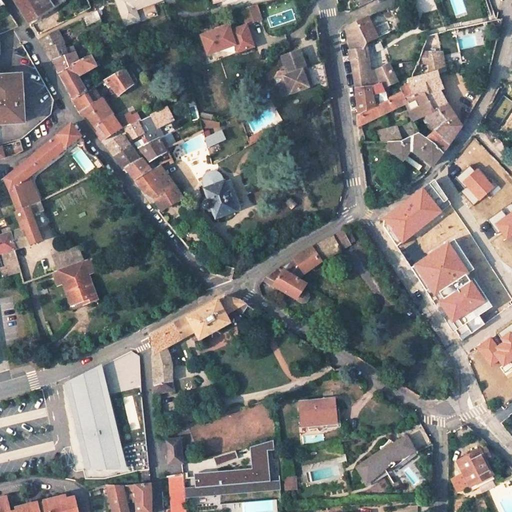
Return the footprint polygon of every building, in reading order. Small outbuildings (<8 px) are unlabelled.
[(12,0),(26,20),(56,2),(54,0),(12,0)] [(119,5),(126,23),(140,19),(136,9),(161,0),(122,0),(123,3),(119,5)] [(257,5),(242,10),(246,23),(261,19),(257,5)] [(81,18),(85,27),(101,19),(97,11),(81,18)] [(385,27),(374,32),(367,15),(355,21),(364,42),(387,32),(395,28),(393,24),(385,27)] [(375,71),(371,73),(364,42),(355,21),(348,24),(345,30),(347,50),(345,51),(352,76),(354,87),(368,85),(383,82),(386,82),(396,80),(391,67),(376,74),(375,71)] [(235,44),(238,52),(254,47),(247,26),(231,31),(229,27),(201,36),(208,54),(235,44)] [(63,50),(61,42),(57,31),(38,39),(44,51),(49,49),(51,58),(52,60),(64,54),(63,50)] [(67,45),(68,48),(63,50),(64,54),(52,60),(57,72),(58,72),(80,61),(77,57),(70,44),(67,45)] [(277,79),(281,92),(306,84),(300,67),(305,66),(304,64),(299,47),(280,53),(286,71),(282,72),(284,77),(277,79)] [(85,91),(77,75),(97,66),(98,64),(107,59),(103,49),(90,56),(88,57),(80,61),(58,72),(71,97),(85,91)] [(438,90),(441,89),(436,70),(443,68),(441,58),(439,50),(421,50),(417,61),(410,77),(405,79),(406,83),(411,94),(421,89),(434,109),(437,108),(446,104),(438,90)] [(88,57),(86,52),(77,57),(80,61),(88,57)] [(322,57),(304,64),(305,66),(309,81),(325,76),(322,57)] [(300,67),(306,84),(310,83),(309,81),(305,66),(300,67)] [(106,79),(117,95),(132,84),(123,69),(106,79)] [(0,122),(21,122),(21,114),(25,114),(24,91),(20,91),(20,76),(0,77),(0,122)] [(384,90),(383,82),(368,85),(370,93),(384,90)] [(356,124),(361,124),(406,102),(403,97),(411,94),(406,83),(398,88),(399,91),(386,97),(386,99),(373,106),(357,113),(355,114),(356,123),(356,124)] [(354,87),(357,113),(373,106),(370,93),(368,85),(354,87)] [(110,114),(93,86),(85,91),(71,97),(71,98),(78,111),(90,105),(100,120),(110,114)] [(413,120),(425,114),(433,129),(445,118),(437,108),(434,109),(421,89),(411,94),(403,97),(406,102),(413,120)] [(445,145),(459,125),(446,104),(437,108),(445,118),(433,129),(432,130),(445,145)] [(100,120),(90,105),(78,111),(100,141),(119,128),(113,119),(110,114),(100,120)] [(157,126),(171,119),(165,108),(151,114),(157,126)] [(139,119),(135,113),(122,118),(120,116),(113,119),(119,128),(139,119)] [(142,133),(143,137),(141,138),(144,144),(156,138),(158,137),(147,115),(139,119),(119,128),(119,129),(123,128),(129,139),(130,139),(142,133)] [(201,126),(216,127),(217,122),(199,119),(201,126)] [(2,179),(15,211),(27,206),(27,204),(37,199),(27,176),(80,136),(70,123),(2,179)] [(399,141),(395,126),(394,127),(377,130),(379,141),(399,141)] [(262,129),(249,136),(251,140),(264,133),(262,129)] [(445,145),(432,130),(425,137),(434,145),(439,152),(445,145)] [(220,131),(204,139),(207,148),(224,141),(220,131)] [(386,141),(385,147),(400,159),(402,157),(405,153),(408,149),(430,165),(439,152),(434,145),(425,137),(417,131),(399,141),(386,141)] [(123,136),(118,135),(104,145),(113,157),(130,145),(123,136)] [(160,145),(166,143),(162,135),(158,137),(156,138),(160,145)] [(143,154),(149,161),(163,151),(160,145),(156,138),(144,144),(137,146),(143,154)] [(23,148),(22,144),(20,146),(19,139),(0,145),(0,157),(15,153),(23,148)] [(138,158),(130,145),(113,157),(121,169),(124,167),(138,158)] [(420,163),(405,153),(402,157),(417,168),(420,163)] [(149,170),(140,156),(138,158),(124,167),(133,179),(134,180),(149,170)] [(160,210),(180,198),(170,181),(158,165),(149,170),(134,180),(144,193),(152,198),(160,210)] [(474,172),(470,167),(457,178),(466,188),(462,192),(473,206),(496,186),(480,168),(474,172)] [(236,201),(228,180),(223,182),(222,178),(219,176),(216,175),(213,174),(210,174),(208,175),(206,176),(204,179),(203,181),(202,183),(202,186),(202,188),(201,189),(204,197),(202,200),(201,202),(200,203),(197,204),(199,210),(203,209),(203,210),(205,211),(206,211),(208,211),(210,211),(212,219),(233,211),(231,204),(236,201)] [(386,221),(402,240),(449,203),(434,181),(386,221)] [(239,209),(236,201),(231,204),(233,211),(239,209)] [(12,248),(40,240),(28,208),(32,207),(30,203),(27,204),(27,206),(15,211),(22,228),(7,233),(12,248)] [(511,203),(489,220),(498,233),(500,231),(506,240),(511,236),(511,203)] [(0,258),(2,265),(0,265),(0,274),(7,274),(8,275),(19,271),(12,248),(7,233),(0,234),(0,258)] [(295,258),(305,273),(323,260),(341,251),(332,236),(315,246),(295,258)] [(75,243),(48,253),(54,268),(81,258),(75,243)] [(449,244),(414,265),(434,296),(469,275),(449,244)] [(80,260),(58,269),(50,272),(54,284),(62,281),(71,302),(84,297),(86,301),(95,297),(80,260)] [(302,290),(306,285),(279,268),(265,276),(262,281),(302,304),(305,303),(308,298),(308,293),(302,290)] [(472,282),(438,303),(452,324),(486,303),(472,282)] [(171,395),(175,393),(171,383),(171,370),(168,358),(165,350),(192,334),(198,345),(229,329),(225,321),(236,315),(248,320),(256,313),(239,302),(224,298),(150,337),(153,396),(170,392),(171,395)] [(492,338),(477,348),(490,367),(498,362),(502,368),(511,361),(511,324),(497,334),(502,342),(497,346),(492,338)] [(125,388),(141,387),(139,354),(115,356),(117,385),(124,385),(125,388)] [(317,400),(297,401),(299,427),(336,423),(333,401),(317,402),(317,400)] [(118,427),(78,435),(86,469),(128,471),(118,427)] [(381,452),(355,468),(364,481),(383,468),(388,465),(392,469),(409,456),(408,454),(414,452),(407,438),(394,444),(381,452)] [(179,439),(165,441),(167,465),(181,464),(179,439)] [(279,486),(279,481),(269,482),(267,451),(273,451),(272,441),(249,448),(251,469),(193,474),(194,487),(195,495),(274,489),(274,490),(279,489),(279,486)] [(381,452),(394,444),(388,442),(380,449),(381,452)] [(478,452),(456,463),(460,470),(469,488),(491,476),(483,461),(488,458),(484,450),(479,452),(478,452)] [(464,491),(469,488),(460,470),(457,471),(459,476),(457,477),(458,480),(464,491)] [(286,473),(278,474),(279,481),(279,486),(287,485),(286,473)] [(170,477),(172,511),(185,511),(184,496),(184,488),(183,475),(170,477)] [(135,493),(135,511),(150,511),(149,484),(135,485),(135,493)] [(107,486),(106,486),(112,511),(127,511),(123,493),(121,486),(107,486)] [(194,487),(184,488),(184,496),(195,495),(194,487)] [(0,511),(76,511),(74,499),(66,501),(59,503),(58,500),(43,504),(43,506),(37,507),(29,509),(29,507),(22,509),(22,511),(21,511),(9,511),(8,506),(7,500),(6,499),(0,500),(0,511)]
